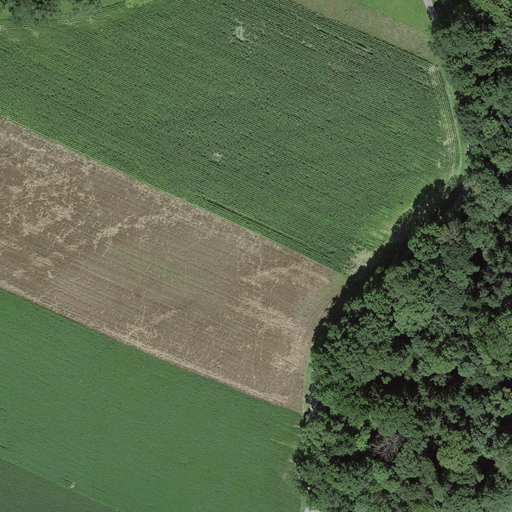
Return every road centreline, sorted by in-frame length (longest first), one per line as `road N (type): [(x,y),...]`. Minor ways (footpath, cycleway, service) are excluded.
road 1 (track): [(311,511),(329,319),(461,184),(441,0)]
road 2 (track): [(511,467),(317,511)]
